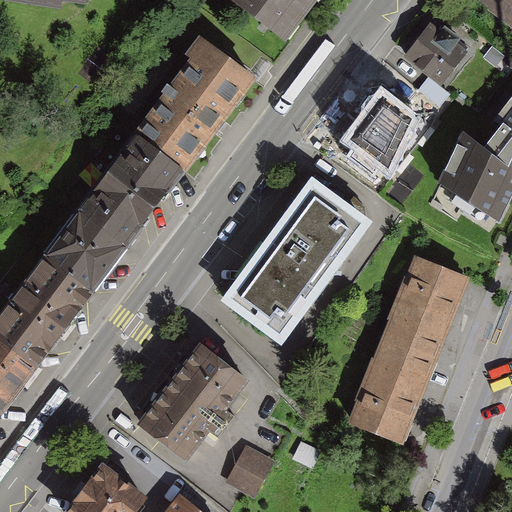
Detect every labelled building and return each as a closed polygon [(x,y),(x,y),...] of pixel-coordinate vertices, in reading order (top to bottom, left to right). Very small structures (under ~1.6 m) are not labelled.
[(236,0),(292,42),(324,0),(236,0)] [(446,0),(411,50),(450,77),(486,26),(448,0),(446,0)] [(511,0),(480,0),(478,4),(511,26),(511,0)] [(47,250),(97,291),(261,78),(204,38),(189,57),(195,61),(47,250)] [(381,86),(340,142),(394,182),(420,117),(381,86)] [(511,195),(511,113),(488,147),(463,132),(437,184),(496,227),(511,195)] [(377,220),(316,175),(224,299),(285,344),(377,220)] [(0,418),(97,291),(49,255),(0,320),(0,418)] [(470,276),(410,255),(350,419),(410,441),(470,276)] [(199,337),(136,417),(188,457),(251,377),(199,337)] [(277,457),(248,445),(231,484),(260,496),(277,457)] [(107,460),(67,511),(137,511),(152,493),(107,460)] [(210,511),(184,491),(167,511),(210,511)]
